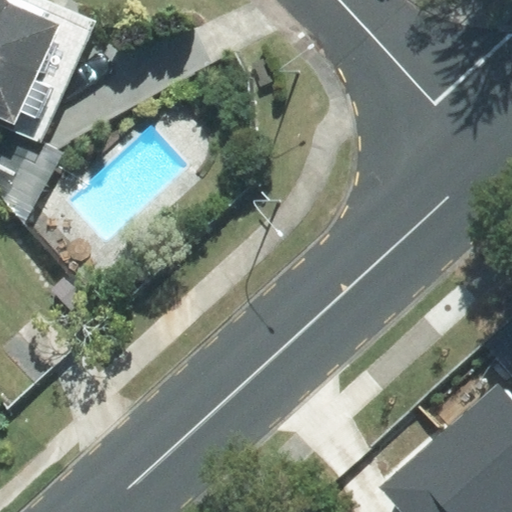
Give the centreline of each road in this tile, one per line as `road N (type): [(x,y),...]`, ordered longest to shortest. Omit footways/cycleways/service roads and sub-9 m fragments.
road 1 (tertiary): [(91,511),(488,147)]
road 2 (residential): [(350,0),(488,147)]
